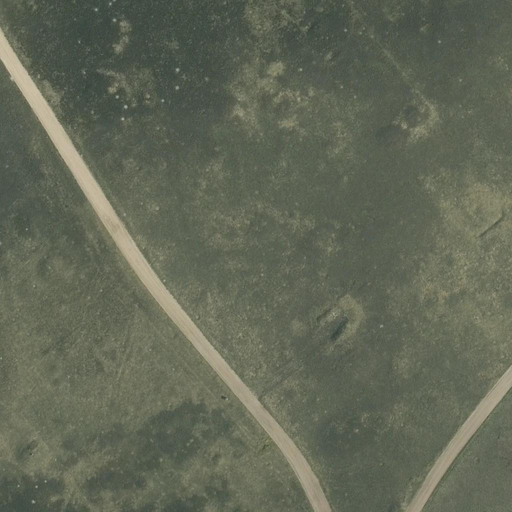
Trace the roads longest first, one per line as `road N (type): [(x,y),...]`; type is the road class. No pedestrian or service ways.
road 1 (track): [(0,42),(108,216),(246,402),(340,317)]
road 2 (track): [(416,511),(511,377)]
road 3 (track): [(246,402),(293,453),(324,511)]
